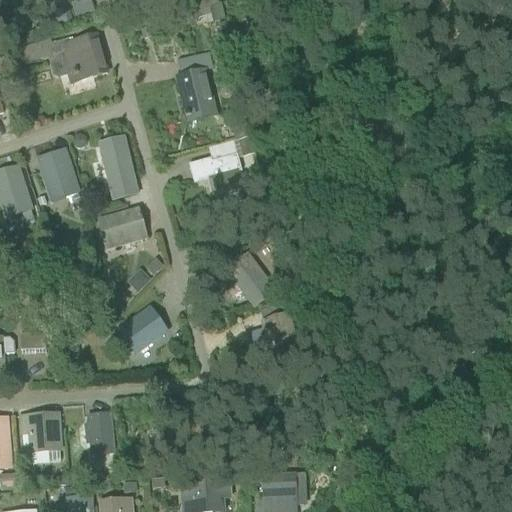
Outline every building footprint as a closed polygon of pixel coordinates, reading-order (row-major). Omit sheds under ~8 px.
[(68,10),(52,14),(57,28),(72,23),(68,10)] [(106,76),(95,39),(72,45),(71,41),(46,48),(46,46),(21,54),(25,67),(47,61),(52,79),(57,82),(68,79),(69,81),(73,80),(78,76),(89,73),(91,80),(106,76)] [(11,50),(0,53),(0,55),(3,65),(14,62),(11,50)] [(166,53),(155,56),(158,65),(168,62),(166,53)] [(225,58),(217,60),(218,66),(221,67),(227,66),(225,58)] [(204,74),(175,81),(184,117),(183,118),(184,122),(190,120),(190,119),(212,113),(214,119),(215,119),(204,74)] [(233,131),(230,135),(233,143),(244,140),(241,129),(233,131)] [(79,152),(85,149),(85,142),(79,138),(73,142),(73,149),(79,152)] [(98,148),(99,153),(112,205),(136,199),(123,142),(98,148)] [(77,197),(69,174),(63,155),(37,164),(43,183),(50,206),(66,201),(77,197)] [(208,162),(187,168),(191,180),(206,176),(207,181),(215,211),(248,202),(240,172),(236,158),(209,165),(208,162)] [(0,175),(0,210),(3,220),(18,215),(22,228),(34,225),(16,170),(0,175)] [(44,202),(35,205),(38,216),(48,213),(44,202)] [(145,241),(137,214),(97,225),(105,253),(145,241)] [(92,230),(79,233),(82,245),(96,241),(92,230)] [(226,275),(228,278),(246,302),(252,310),(272,295),(246,259),(226,275)] [(155,282),(164,272),(156,264),(146,273),(155,282)] [(292,301),(283,303),(285,311),(294,309),(292,301)] [(119,309),(109,304),(102,317),(112,323),(119,309)] [(149,312),(117,335),(133,358),(165,335),(149,312)] [(283,316),(259,323),(269,355),(272,370),(301,362),(299,357),(310,354),(305,338),(300,335),(292,338),(285,316),(283,316)] [(177,337),(170,341),(176,349),(183,345),(177,337)] [(0,373),(3,373),(2,358),(13,357),(12,345),(8,341),(1,341),(0,341),(0,373)] [(42,342),(32,343),(33,356),(43,356),(42,342)] [(56,418),(16,421),(17,439),(25,438),(26,457),(59,454),(56,418)] [(87,420),(89,440),(91,458),(112,456),(109,418),(87,420)] [(0,421),(0,472),(9,472),(6,421),(0,421)] [(255,474),(247,475),(248,487),(256,486),(255,474)] [(85,488),(84,477),(68,478),(69,489),(85,488)] [(298,478),(261,479),(262,511),(273,511),(273,509),(296,508),(303,508),(302,478),(298,478)] [(67,479),(54,481),(55,490),(68,488),(67,479)] [(13,482),(0,483),(0,493),(14,492),(13,482)] [(160,482),(147,483),(148,491),(161,490),(160,482)] [(229,483),(179,487),(180,506),(194,505),(194,511),(223,511),(223,503),(230,503),(229,483)] [(122,489),(123,498),(136,497),(135,487),(122,489)] [(89,511),(89,500),(65,502),(65,511),(89,511)] [(98,505),(98,511),(131,511),(130,503),(98,505)]
